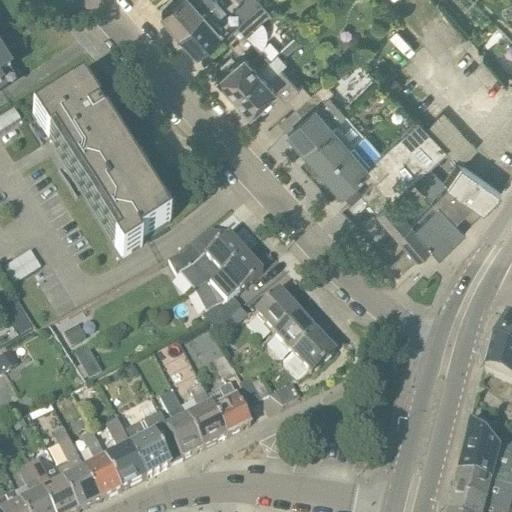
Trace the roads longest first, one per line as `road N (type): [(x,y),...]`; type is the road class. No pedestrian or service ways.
road 1 (residential): [(447,359),(340,273),(90,0)]
road 2 (residential): [(126,511),(225,486),(392,511)]
road 3 (tertiary): [(408,511),(447,359)]
